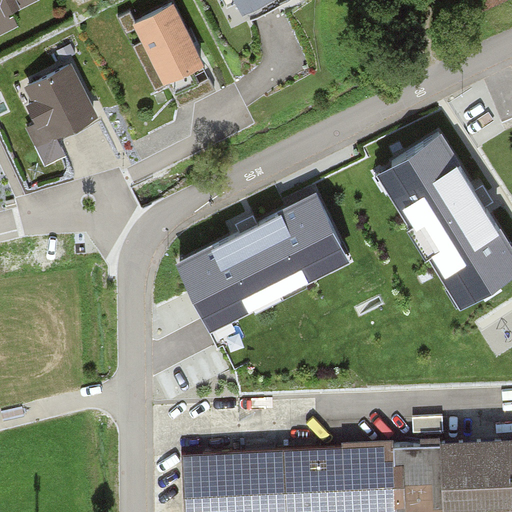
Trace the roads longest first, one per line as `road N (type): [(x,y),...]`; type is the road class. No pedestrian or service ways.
road 1 (residential): [(143,242),(166,216),(511,47)]
road 2 (residential): [(136,511),(143,242)]
road 3 (residential): [(143,242),(83,218),(0,224)]
